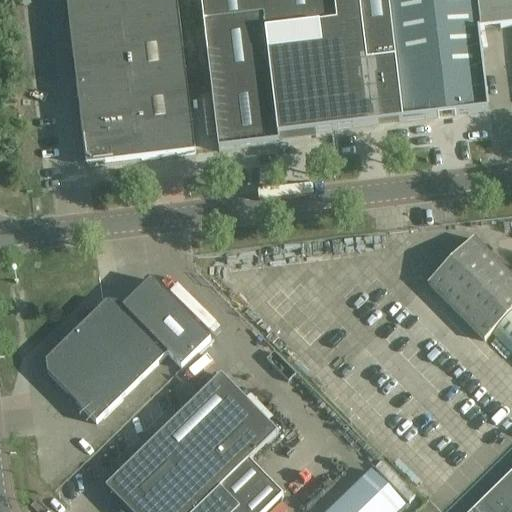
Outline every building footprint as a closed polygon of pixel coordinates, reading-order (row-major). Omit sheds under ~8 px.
[(67,0),(89,169),(199,155),(178,0),(67,0)] [(200,0),(219,152),(278,145),(277,136),(376,124),(364,22),(361,0),(200,0)] [(361,0),(364,22),(376,124),(396,122),(412,120),(412,123),(434,120),(434,118),(492,111),(482,30),(494,29),(490,0),(361,0)] [(511,0),(490,0),(494,29),(511,26),(511,0)] [(511,315),(511,279),(473,240),(428,286),(484,343),(511,315)] [(123,310),(119,306),(107,304),(46,364),(47,376),(96,426),(168,357),(181,371),(210,343),(151,282),(123,310)] [(511,356),(511,317),(492,336),(511,356)] [(221,377),(105,489),(127,511),(196,511),(248,463),(277,435),(221,377)] [(196,511),(267,511),(282,498),(248,463),(196,511)] [(373,470),(330,511),(399,511),(407,504),(373,470)] [(511,511),(511,472),(471,511),(511,511)]
